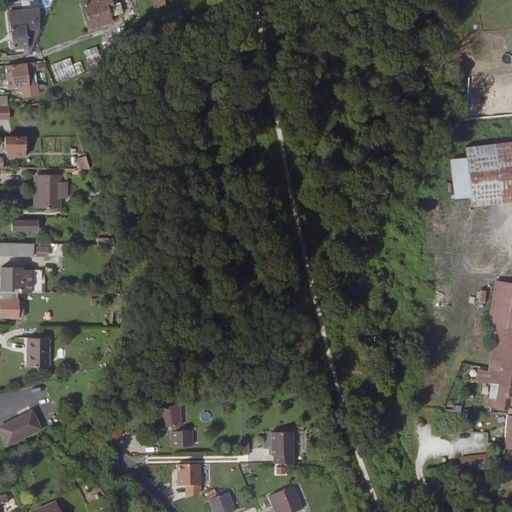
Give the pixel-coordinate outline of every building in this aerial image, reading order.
[(86,30),(102,24),(100,18),(104,16),(113,12),(114,13),(118,11),(117,7),(115,8),(112,0),(110,1),(109,0),(89,0),(76,5),(86,30)] [(36,45),(35,5),(5,9),(11,46),(32,42),(32,45),(36,45)] [(97,48),(51,66),(58,83),(104,65),(97,48)] [(35,55),(7,59),(9,79),(38,75),(35,55)] [(0,99),(0,108),(10,109),(10,99),(0,99)] [(12,110),(0,110),(0,122),(12,123),(12,110)] [(32,151),(32,139),(10,139),(10,151),(13,152),(14,158),(32,158),(32,151)] [(511,208),(511,149),(469,154),(463,155),(463,165),(448,166),(453,204),(468,203),(468,213),(470,213),(511,208)] [(78,158),(79,170),(89,169),(88,157),(78,158)] [(0,158),(0,171),(8,171),(9,162),(6,159),(0,158)] [(96,162),(96,172),(105,172),(102,163),(96,162)] [(60,178),(36,178),(37,194),(36,210),(59,211),(60,178)] [(38,235),(38,225),(13,225),(13,235),(38,235)] [(37,244),(37,256),(63,257),(63,245),(37,244)] [(33,246),(0,245),(0,259),(32,260),(33,246)] [(2,272),(2,296),(31,296),(31,278),(21,278),(21,272),(2,272)] [(511,305),(511,289),(497,287),(490,332),(497,333),(506,334),(511,305)] [(478,290),(476,302),(482,303),(485,291),(478,290)] [(16,312),(16,303),(0,303),(0,320),(16,320),(16,316),(18,316),(18,312),(16,312)] [(491,398),(489,406),(511,410),(511,404),(511,305),(506,334),(497,333),(489,382),(500,385),(498,399),(491,398)] [(49,367),(49,338),(28,338),(28,367),(49,367)] [(173,432),(173,434),(182,433),(183,427),(182,408),(174,407),(173,409),(164,409),(165,421),(162,421),(162,427),(175,427),(175,432),(173,432)] [(38,412),(5,427),(12,444),(45,430),(38,412)] [(194,449),(194,432),(186,433),(182,433),(173,434),(172,449),(194,449)] [(273,463),(293,463),(293,432),(271,432),(271,455),(273,455),(273,463)] [(483,464),(482,455),(470,456),(471,465),(483,464)] [(275,467),(275,475),(286,475),(286,466),(275,467)] [(6,502),(13,498),(5,480),(0,482),(0,511),(8,511),(10,511),(6,502)] [(511,480),(502,483),(504,490),(511,487),(511,480)] [(212,500),(228,493),(224,484),(208,490),(212,500)] [(268,495),(274,511),(296,511),(299,511),(291,487),(268,495)] [(229,493),(228,493),(212,500),(210,500),(214,511),(233,511),(237,511),(229,493)] [(270,511),(274,511),(268,495),(265,497),(270,511)] [(62,511),(58,502),(37,510),(37,511),(62,511)]
